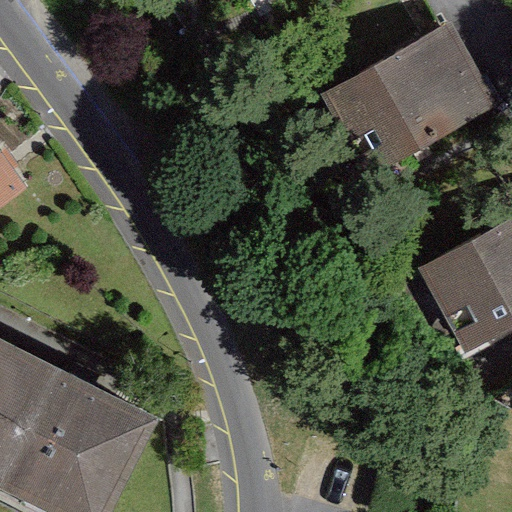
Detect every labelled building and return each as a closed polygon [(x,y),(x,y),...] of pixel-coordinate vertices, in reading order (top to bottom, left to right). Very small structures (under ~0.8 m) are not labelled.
[(286,0),(295,13),(316,0),(286,0)] [(511,125),(511,109),(464,35),(343,111),(398,197),(511,125)] [(0,149),(0,201),(25,184),(0,149)] [(511,243),(446,282),(495,365),(511,355),(511,243)] [(0,343),(0,485),(55,511),(107,511),(154,417),(106,395),(0,343)]
